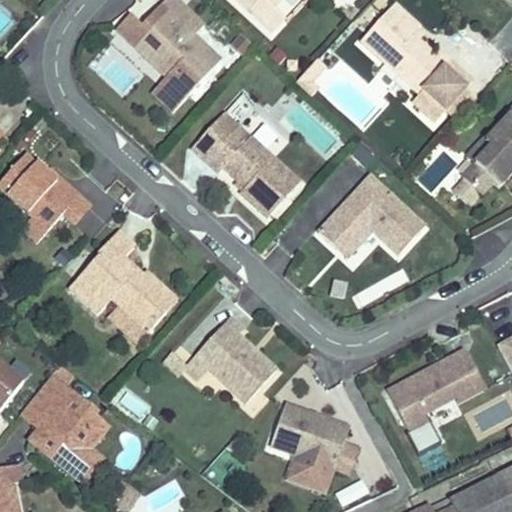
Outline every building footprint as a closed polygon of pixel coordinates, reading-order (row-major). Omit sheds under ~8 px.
[(168,0),(162,8),(169,14),(143,42),(159,57),(152,64),(168,80),(154,94),(175,114),(223,62),(195,37),(206,26),(178,0),(168,0)] [(238,0),(274,34),(289,18),(278,8),(284,0),(238,0)] [(360,46),(418,99),(412,106),(435,127),(444,116),(446,118),(447,117),(456,124),(477,101),(468,93),(470,92),(467,90),(474,83),(440,51),(435,57),(420,43),(413,36),(418,31),(420,28),(396,6),(360,46)] [(420,43),(425,37),(418,31),(413,36),(420,43)] [(509,117),(511,119),(511,106),(465,158),(473,166),(489,148),(484,144),(509,117)] [(248,190),(242,195),(269,220),(301,185),(225,115),(211,130),(226,143),(207,163),(220,174),(224,169),(240,183),(248,190)] [(489,148),(473,166),(461,179),(463,181),(451,193),(470,211),(494,185),(500,191),(511,177),(511,119),(509,117),(484,144),(489,148)] [(192,150),(207,163),(226,143),(211,130),(192,150)] [(0,191),(0,192),(47,235),(64,217),(80,199),(58,179),(54,183),(47,177),(25,157),(0,184),(0,191)] [(51,173),(47,177),(54,183),(58,179),(51,173)] [(351,234),(364,246),(374,235),(400,258),(427,230),(372,180),(320,236),(335,251),(351,234)] [(240,183),(234,188),(242,195),(248,190),(240,183)] [(0,210),(38,245),(47,235),(0,192),(0,210)] [(91,210),(80,199),(64,217),(76,227),(91,210)] [(156,303),(167,291),(149,275),(146,279),(142,282),(137,278),(140,274),(126,261),(138,248),(120,232),(98,256),(101,258),(71,290),(100,316),(113,301),(150,334),(168,315),(156,303)] [(335,251),(349,263),(364,246),(351,234),(335,251)] [(142,282),(146,279),(140,274),(137,278),(142,282)] [(168,315),(179,302),(167,291),(156,303),(168,315)] [(230,322),(195,360),(246,407),(278,373),(240,338),(243,335),(230,322)] [(511,339),(497,347),(511,375),(511,339)] [(480,384),(463,352),(428,370),(431,376),(425,379),(422,373),(386,392),(409,436),(406,437),(417,458),(440,446),(425,418),(455,402),(454,398),(480,384)] [(25,386),(0,366),(0,414),(2,415),(25,386)] [(74,377),(62,368),(53,380),(64,389),(74,377)] [(431,376),(428,370),(422,373),(425,379),(431,376)] [(53,380),(24,416),(42,430),(33,441),(72,473),(88,454),(107,429),(90,416),(93,412),(64,389),(53,380)] [(458,407),(485,393),(480,384),(454,398),(455,402),(458,407)] [(285,406),(269,451),(294,460),(286,483),(325,497),(334,474),(350,480),(360,450),(344,444),(349,429),(285,406)] [(88,454),(72,473),(85,483),(100,464),(88,454)] [(20,469),(0,473),(0,511),(18,511),(14,488),(24,486),(20,469)] [(455,511),(511,511),(511,475),(452,504),(455,511)] [(343,510),(369,494),(360,480),(334,497),(343,510)]
